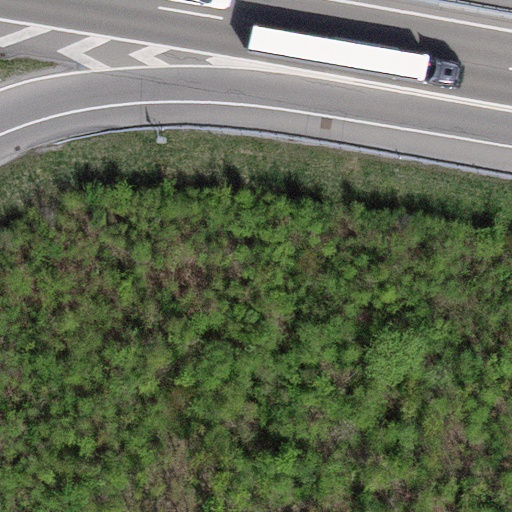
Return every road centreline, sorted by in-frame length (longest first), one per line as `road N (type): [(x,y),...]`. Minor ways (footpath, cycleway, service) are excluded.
road 1 (motorway): [(0,119),(134,88),(511,97)]
road 2 (motorway): [(96,0),(511,72)]
